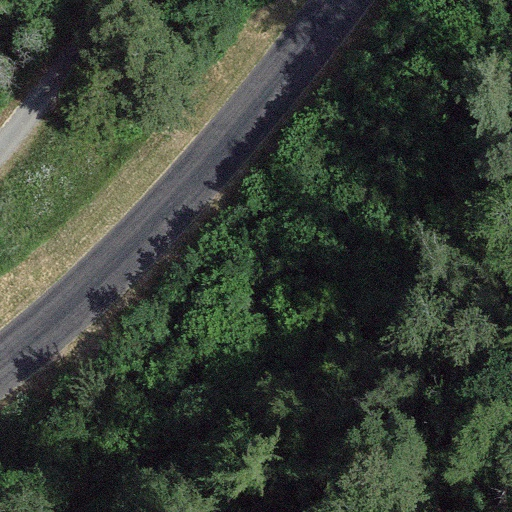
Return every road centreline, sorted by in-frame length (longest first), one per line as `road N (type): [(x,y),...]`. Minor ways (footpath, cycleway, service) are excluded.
road 1 (unclassified): [(343,0),(243,147),(76,327),(0,379)]
road 2 (track): [(126,0),(0,160)]
